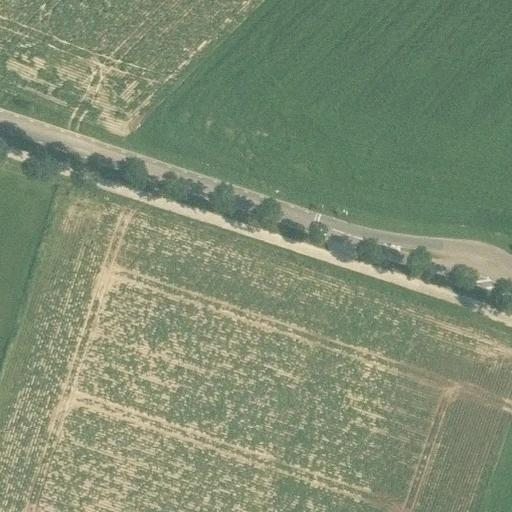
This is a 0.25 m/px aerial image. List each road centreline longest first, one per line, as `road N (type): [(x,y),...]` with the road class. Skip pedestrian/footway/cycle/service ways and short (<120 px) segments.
road 1 (tertiary): [(314,226),(0,124)]
road 2 (tertiary): [(314,226),(398,258),(478,269),(511,294)]
road 3 (tertiary): [(511,265),(475,247),(314,226)]
